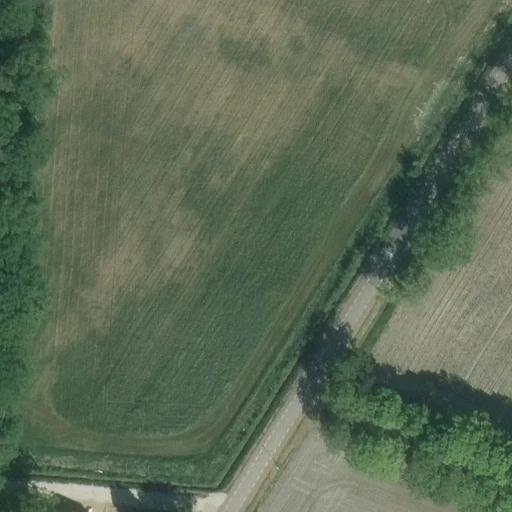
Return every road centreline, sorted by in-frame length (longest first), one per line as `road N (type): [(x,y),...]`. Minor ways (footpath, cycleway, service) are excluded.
road 1 (tertiary): [(229,511),(511,61)]
road 2 (track): [(0,489),(232,506)]
road 3 (track): [(306,387),(511,488)]
